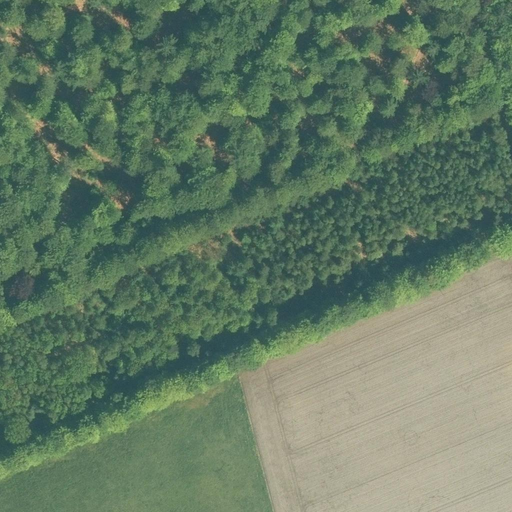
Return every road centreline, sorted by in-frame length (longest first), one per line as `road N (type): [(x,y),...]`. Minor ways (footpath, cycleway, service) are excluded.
road 1 (track): [(447,0),(383,127),(363,143),(0,302)]
road 2 (track): [(511,125),(480,0)]
